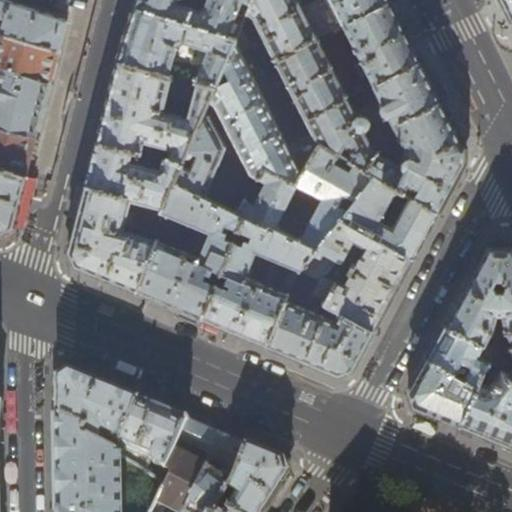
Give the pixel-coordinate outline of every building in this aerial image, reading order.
[(0,0),(0,32),(60,51),(68,20),(42,11),(33,8),(8,0),(0,0)] [(136,0),(134,7),(226,37),(242,0),(251,3),(252,0),(136,0)] [(298,0),(252,0),(251,3),(246,14),(253,18),(275,61),(299,50),(297,47),(317,37),(343,24),(390,0),(389,0),(317,0),(302,8),(298,0)] [(390,0),(343,24),(361,62),(356,65),(358,70),(356,71),(359,76),(361,75),(362,78),(368,75),(373,85),(420,61),(408,36),(390,0)] [(511,0),(500,0),(511,20),(511,0)] [(226,37),(134,7),(132,15),(123,41),(117,62),(214,87),(235,40),(226,37)] [(420,61),(373,85),(381,100),(354,112),(347,98),(304,120),(311,134),(287,146),(240,53),(252,47),(241,26),(235,40),(214,87),(181,165),(173,182),(205,198),(226,148),(211,118),(221,117),(251,175),(257,179),(258,177),(264,167),(295,183),(319,144),(338,154),(355,165),(366,171),(384,136),(381,131),(440,100),(424,69),(420,61)] [(0,66),(52,81),(53,76),(60,51),(0,32),(0,66)] [(347,98),(317,37),(297,47),(299,50),(275,61),(304,120),(347,98)] [(181,165),(214,87),(117,62),(106,106),(97,142),(181,165)] [(0,126),(37,136),(44,108),(52,81),(0,66),(0,126)] [(457,134),(440,100),(381,131),(384,136),(366,171),(374,176),(437,213),(462,167),(464,164),(464,148),(457,134)] [(0,168),(26,176),(27,175),(28,171),(37,136),(0,126),(0,168)] [(162,209),(173,182),(181,165),(97,142),(86,184),(85,185),(68,252),(75,265),(98,275),(136,290),(157,240),(130,232),(134,214),(127,212),(130,201),(162,209)] [(236,214),(243,217),(219,274),(215,283),(201,318),(232,331),(266,345),(296,273),(317,249),(340,220),(348,209),(339,205),(344,195),(355,200),(374,176),(366,171),(355,165),(350,173),(333,164),(338,154),(319,144),(295,183),(264,167),(258,177),(267,182),(255,205),(244,201),(236,214)] [(0,232),(13,227),(18,209),(26,176),(0,168),(0,232)] [(348,209),(340,220),(412,259),(424,237),(437,213),(374,176),(355,200),(348,209)] [(173,182),(162,209),(160,211),(167,214),(157,240),(136,290),(166,303),(201,318),(215,283),(209,281),(213,271),(219,274),(243,217),(236,214),(205,198),(173,182)] [(324,303),(373,330),(408,266),(412,259),(340,220),(317,249),(337,260),(322,278),(335,283),(324,303)] [(444,324),(499,354),(511,347),(511,244),(506,245),(487,245),(465,285),(444,324)] [(298,358),(337,374),(352,369),(360,354),(373,330),(324,303),(335,283),(322,278),(337,260),(317,249),(296,273),(266,345),(298,358)] [(491,362),(499,354),(444,324),(429,353),(426,358),(455,374),(461,363),(469,367),(463,379),(476,386),(483,369),(491,362)] [(491,362),(511,381),(511,347),(499,354),(491,362)] [(463,379),(455,374),(426,358),(410,386),(408,391),(412,406),(430,413),(460,426),(476,386),(463,379)] [(511,381),(491,362),(483,369),(476,386),(460,426),(489,438),(511,447),(511,381)] [(102,436),(119,443),(137,399),(115,390),(67,370),(55,378),(55,394),(55,399),(55,417),(85,430),(83,435),(99,445),(102,436)] [(159,480),(165,468),(174,448),(175,447),(185,419),(180,416),(137,399),(119,443),(118,445),(115,453),(119,456),(145,472),(148,463),(156,466),(152,476),(159,480)] [(149,511),(155,503),(163,491),(119,492),(119,456),(115,453),(108,450),(99,445),(83,435),(85,430),(55,417),(56,469),(56,511),(149,511)] [(174,511),(182,511),(184,511),(197,486),(207,464),(219,433),(216,431),(185,419),(175,447),(174,448),(165,468),(171,471),(167,483),(163,491),(155,503),(174,511)] [(184,511),(185,511),(214,511),(219,505),(232,482),(233,480),(246,444),(223,434),(219,433),(207,464),(197,486),(184,511)] [(115,453),(118,445),(112,442),(108,450),(115,453)] [(232,482),(219,505),(229,511),(265,511),(268,508),(289,476),(284,459),(273,455),(246,444),(233,480),(232,482)]
